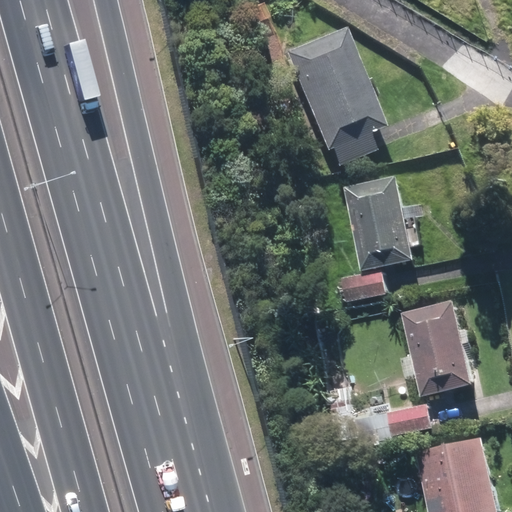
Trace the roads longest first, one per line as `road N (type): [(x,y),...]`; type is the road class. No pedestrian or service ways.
road 1 (motorway): [(21,0),(166,511)]
road 2 (motorway): [(108,0),(179,308),(195,511)]
road 3 (motorway): [(86,511),(0,200)]
